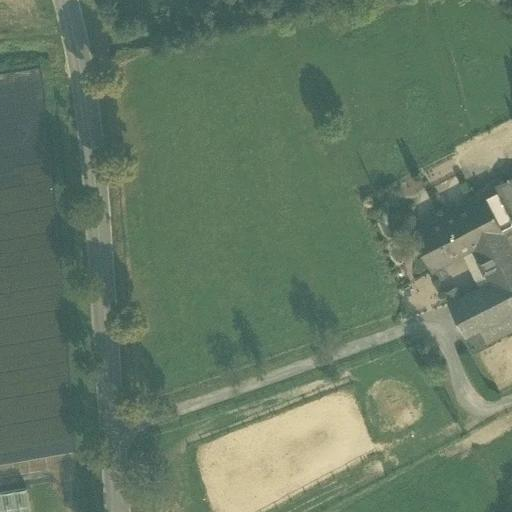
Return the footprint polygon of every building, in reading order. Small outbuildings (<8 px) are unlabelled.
[(0,111),(14,104),(19,114),(36,105),(43,119),(38,79),(33,70),(13,73),(7,76),(0,77),(0,111)] [(511,178),(496,187),(505,204),(511,218),(511,178)] [(496,187),(481,194),(490,212),(505,204),(496,187)] [(481,194),(443,214),(464,254),(472,249),(477,259),(489,282),(511,269),(511,254),(490,212),(481,194)] [(511,218),(505,204),(490,212),(511,254),(511,218)] [(464,254),(443,214),(412,230),(432,269),(442,265),(461,255),(464,254)] [(466,265),(477,259),(472,249),(464,254),(461,255),(466,265)] [(477,259),(466,265),(478,288),(489,282),(477,259)] [(442,265),(432,269),(438,280),(447,275),(442,265)] [(478,288),(449,302),(466,334),(511,310),(511,269),(489,282),(478,288)] [(511,310),(466,334),(473,349),(511,328),(511,310)] [(30,511),(26,488),(0,492),(0,511),(30,511)]
